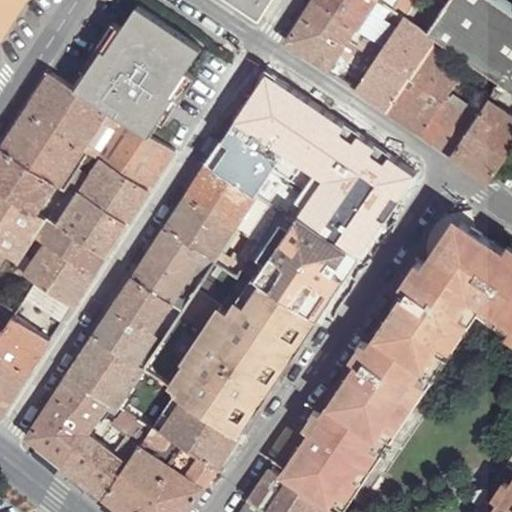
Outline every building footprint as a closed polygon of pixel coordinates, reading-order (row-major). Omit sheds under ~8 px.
[(0,0),(0,28),(1,29),(9,16),(16,6),(13,5),(16,0),(0,0)] [(230,0),(259,20),(272,0),(230,0)] [(358,27),(319,0),(313,0),(288,41),(329,69),(350,38),(358,27)] [(380,0),(319,0),(358,27),(368,32),(386,4),(380,0)] [(414,0),(403,0),(396,10),(405,16),(414,0)] [(511,6),(502,0),(448,0),(425,30),(436,37),(500,82),(511,89),(511,6)] [(199,47),(135,5),(135,7),(122,24),(112,19),(82,65),(85,68),(73,84),(108,106),(151,132),(159,119),(162,121),(193,77),(186,71),(199,47)] [(425,30),(405,16),(386,44),(378,55),(358,88),(391,108),(436,37),(425,30)] [(368,32),(358,27),(350,38),(378,55),(386,44),(368,32)] [(500,82),(436,37),(391,108),(454,152),(500,82)] [(418,170),(269,69),(229,128),(262,148),(242,181),(258,193),(280,207),(359,257),(418,170)] [(73,84),(52,71),(41,89),(28,108),(83,144),(108,106),(73,84)] [(511,147),(511,89),(500,82),(454,152),(493,179),(511,147)] [(151,132),(108,106),(83,144),(91,148),(101,155),(150,186),(164,162),(173,147),(151,132)] [(83,144),(28,108),(17,125),(8,141),(60,175),(63,178),(69,181),(84,158),(91,148),(83,144)] [(262,148),(229,128),(223,139),(211,160),(242,181),(262,148)] [(60,175),(8,141),(0,152),(0,184),(38,208),(60,175)] [(150,186),(101,155),(94,166),(81,188),(129,220),(143,197),(150,186)] [(94,166),(84,158),(69,181),(81,188),(94,166)] [(242,181),(211,160),(206,167),(188,194),(237,225),(258,193),(242,181)] [(69,181),(63,178),(41,210),(46,215),(69,181)] [(81,188),(69,181),(46,215),(107,253),(122,231),(129,220),(81,188)] [(38,208),(0,184),(0,240),(10,247),(22,253),(37,231),(46,215),(41,210),(38,208)] [(237,225),(188,194),(183,201),(167,225),(216,256),(222,250),(237,225)] [(359,257),(280,207),(259,239),(243,262),(321,313),(359,257)] [(107,253),(46,215),(37,231),(48,239),(95,268),(107,253)] [(511,254),(500,246),(458,218),(426,265),(472,297),(511,324),(511,254)] [(216,256),(167,225),(160,237),(135,276),(184,308),(216,256)] [(511,241),(507,238),(500,246),(511,254),(511,241)] [(95,268),(48,239),(27,272),(35,276),(73,303),(77,297),(88,280),(95,268)] [(0,262),(10,247),(0,240),(0,262)] [(243,262),(222,250),(216,256),(184,308),(164,334),(144,366),(176,388),(242,430),(279,375),(321,313),(243,262)] [(426,265),(409,255),(395,276),(406,286),(397,300),(371,341),(356,361),(350,371),(322,412),(311,429),(301,444),(286,468),(337,502),(464,312),(472,297),(426,265)] [(73,303),(35,276),(25,294),(62,319),(73,303)] [(184,308),(135,276),(129,284),(116,304),(164,334),(184,308)] [(17,305),(0,294),(0,315),(8,320),(15,313),(17,305)] [(511,324),(472,297),(464,312),(475,320),(511,344),(511,324)] [(164,334),(116,304),(110,314),(98,333),(144,366),(164,334)] [(475,320),(464,312),(337,502),(347,509),(475,320)] [(52,335),(15,313),(8,320),(1,331),(0,332),(0,350),(28,369),(52,335)] [(144,366),(98,333),(90,344),(70,373),(112,397),(120,404),(144,366)] [(371,341),(362,338),(352,356),(356,361),(371,341)] [(28,369),(0,350),(0,411),(28,369)] [(112,397),(70,373),(30,434),(65,459),(90,427),(108,405),(112,397)] [(242,430),(176,388),(153,424),(219,463),(242,430)] [(120,404),(112,397),(108,405),(148,432),(153,424),(120,404)] [(322,412),(317,407),(306,427),(311,429),(322,412)] [(185,511),(219,463),(153,424),(148,432),(142,440),(130,457),(105,493),(129,511),(185,511)] [(125,452),(90,427),(65,459),(105,493),(130,457),(125,452)] [(142,440),(136,437),(125,452),(130,457),(142,440)] [(511,455),(487,493),(478,509),(475,511),(493,511),(511,486),(511,455)] [(337,511),(339,510),(274,464),(252,498),(272,511),(337,511)] [(511,511),(511,486),(493,511),(511,511)] [(482,491),(474,491),(470,499),(473,506),(478,509),(487,493),(482,491)] [(272,511),(252,498),(242,511),(272,511)]
